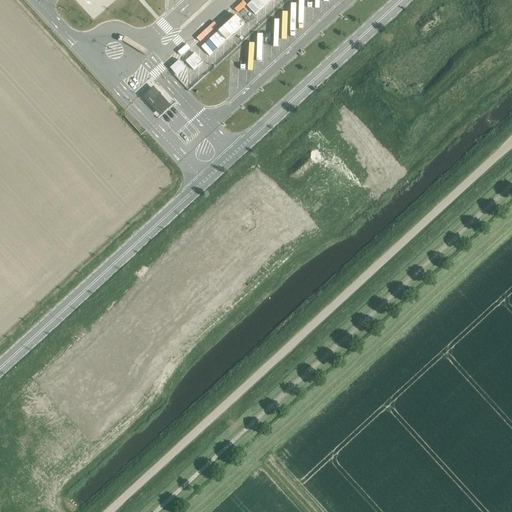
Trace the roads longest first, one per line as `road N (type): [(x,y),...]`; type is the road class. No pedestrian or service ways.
road 1 (unclassified): [(108,511),(511,140)]
road 2 (tertiary): [(399,0),(0,367)]
